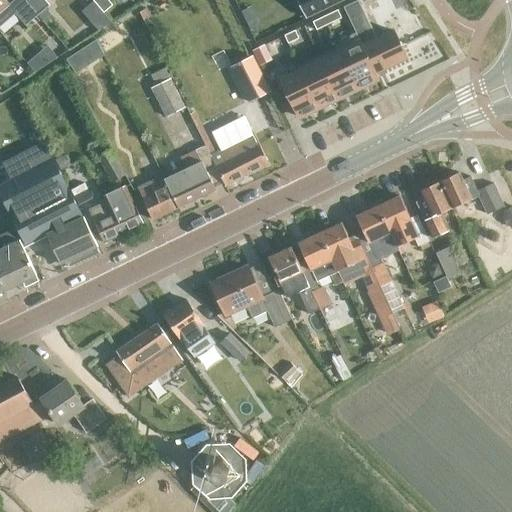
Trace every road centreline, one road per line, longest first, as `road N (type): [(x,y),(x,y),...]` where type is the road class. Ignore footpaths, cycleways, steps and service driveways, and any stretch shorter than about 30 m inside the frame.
road 1 (secondary): [(0,336),(407,137)]
road 2 (secondary): [(511,69),(407,137)]
